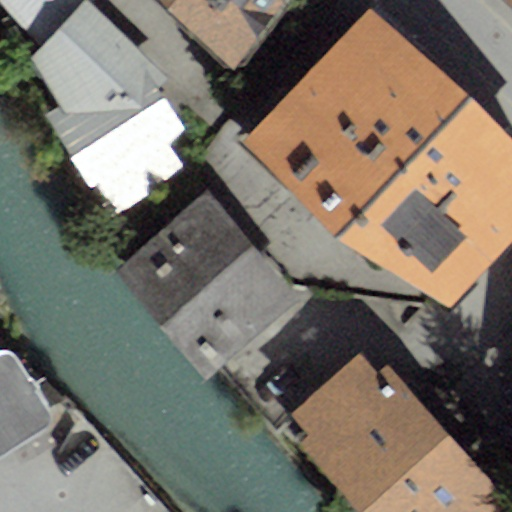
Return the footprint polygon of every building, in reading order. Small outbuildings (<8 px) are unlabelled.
[(86,3),(90,6),(93,0),(0,0),(0,4),(42,48),(86,3)] [(285,0),(161,0),(234,69),(285,0)] [(511,0),(501,0),(511,11),(511,0)] [(42,48),(32,58),(61,107),(46,114),(110,217),(184,167),(167,145),(183,128),(158,90),(168,77),(90,6),(86,3),(42,48)] [(511,142),(372,4),(238,141),(332,239),(449,305),(511,236),(511,142)] [(205,192),(113,270),(205,379),(298,301),(205,192)] [(0,348),(0,457),(48,429),(50,425),(51,421),(51,416),(51,412),(16,354),(13,351),(8,349),(3,348),(0,348)] [(308,435),(301,442),(363,511),(496,511),(505,504),(440,430),(458,415),(432,385),(415,400),(385,366),(377,373),(359,352),(289,413),(308,435)]
